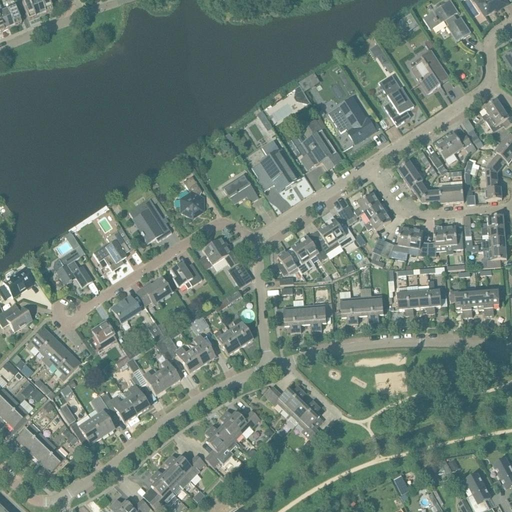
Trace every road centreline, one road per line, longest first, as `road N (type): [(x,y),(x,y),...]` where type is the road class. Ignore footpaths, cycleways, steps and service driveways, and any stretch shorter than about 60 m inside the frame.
road 1 (residential): [(60,502),(183,407),(268,366)]
road 2 (residential): [(268,366),(368,345),(511,348)]
road 3 (residential): [(83,312),(196,230),(219,222),(258,235)]
road 4 (residential): [(511,215),(412,213),(370,166)]
road 5 (residential): [(370,166),(493,81)]
road 6 (residential): [(258,235),(370,166)]
road 7 (residential): [(268,366),(258,235)]
